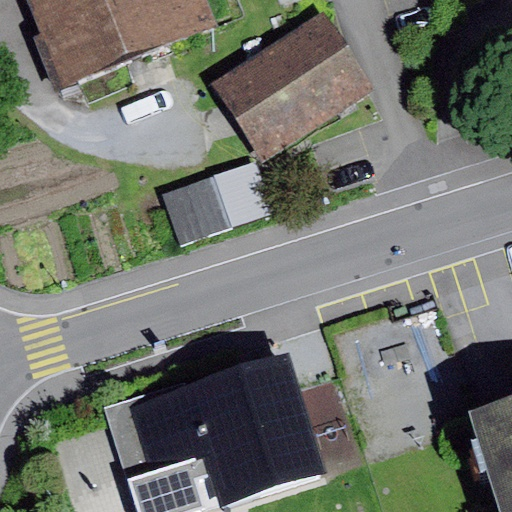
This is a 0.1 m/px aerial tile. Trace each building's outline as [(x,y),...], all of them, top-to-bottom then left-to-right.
[(25,0),(63,91),(218,28),(206,0),(25,0)] [(325,27),(219,97),(268,171),(374,100),(325,27)] [(244,168),(161,197),(178,246),(261,217),(244,168)] [(106,410),(138,511),(200,511),(203,511),(192,477),(209,471),(221,510),(326,477),(287,353),(106,410)] [(511,511),(511,408),(473,421),(502,511),(511,511)]
